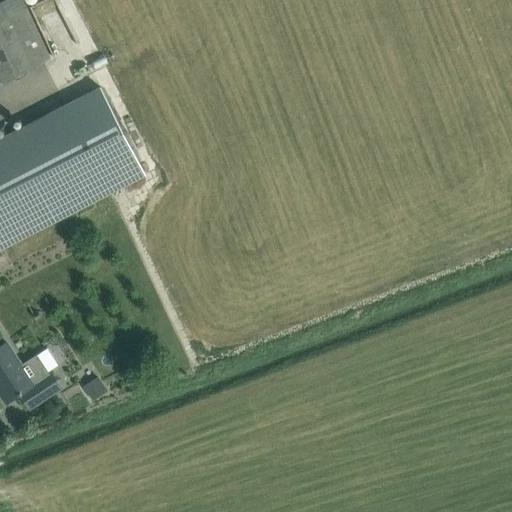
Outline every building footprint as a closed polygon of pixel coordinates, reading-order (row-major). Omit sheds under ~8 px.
[(0,80),(0,81),(49,59),(41,42),(0,60),(0,80)] [(43,99),(71,87),(64,70),(36,83),(43,99)] [(100,86),(0,137),(0,246),(145,172),(100,86)] [(6,341),(0,344),(0,391),(6,402),(19,393),(29,408),(60,387),(51,372),(38,353),(21,364),(6,341)] [(113,369),(99,373),(104,392),(118,388),(113,369)]
